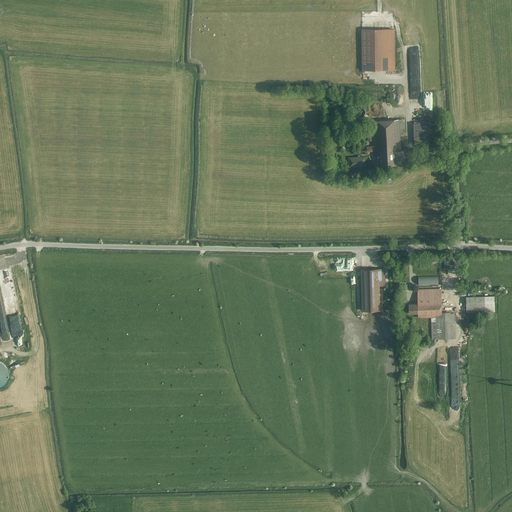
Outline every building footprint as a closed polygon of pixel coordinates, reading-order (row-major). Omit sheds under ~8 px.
[(398,28),(361,29),(361,70),(397,70),(398,28)] [(405,118),(372,119),(373,154),(382,155),(393,154),(401,153),(400,133),(405,133),(405,118)] [(429,123),(413,124),(414,146),(430,145),(429,123)] [(382,165),(393,165),(393,154),(382,155),(382,165)] [(365,155),(348,156),(348,168),(366,167),(365,155)] [(385,268),(359,268),(359,310),(382,310),(382,285),(386,285),(385,268)] [(441,289),(418,289),(418,303),(418,313),(419,318),(432,318),(433,340),(455,339),(455,318),(442,318),(441,289)] [(486,295),(465,297),(466,314),(487,313),(486,295)] [(418,303),(407,304),(408,313),(418,313),(418,303)] [(0,385),(2,385),(6,381),(8,377),(8,372),(7,367),(3,363),(0,361),(0,385)]
